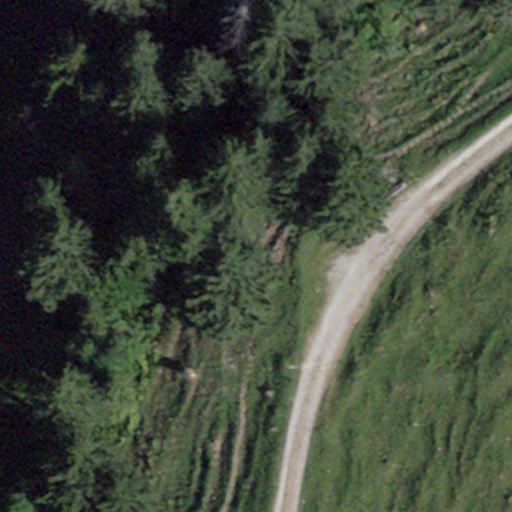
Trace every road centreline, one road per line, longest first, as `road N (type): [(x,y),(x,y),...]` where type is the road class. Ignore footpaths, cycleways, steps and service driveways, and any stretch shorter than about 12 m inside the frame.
road 1 (track): [(511,127),(445,180),(394,235),(342,313),(320,365),(287,511)]
road 2 (track): [(0,224),(72,0)]
